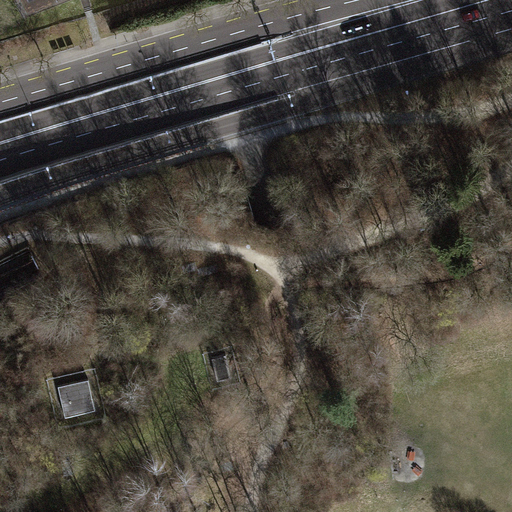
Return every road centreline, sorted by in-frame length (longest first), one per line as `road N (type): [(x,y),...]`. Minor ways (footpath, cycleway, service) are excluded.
road 1 (primary): [(457,0),(0,135)]
road 2 (primary): [(358,0),(0,102)]
road 3 (primary): [(0,200),(243,122),(345,73)]
road 4 (primary): [(0,159),(292,80),(345,73)]
road 5 (primary): [(345,73),(511,24)]
